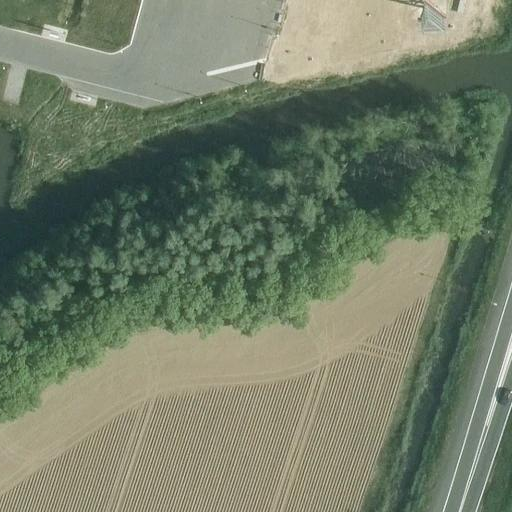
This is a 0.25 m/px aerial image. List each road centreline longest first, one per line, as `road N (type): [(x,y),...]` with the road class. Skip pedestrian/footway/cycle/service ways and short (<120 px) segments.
road 1 (motorway): [(511,319),(467,511)]
road 2 (motorway): [(511,379),(468,511)]
